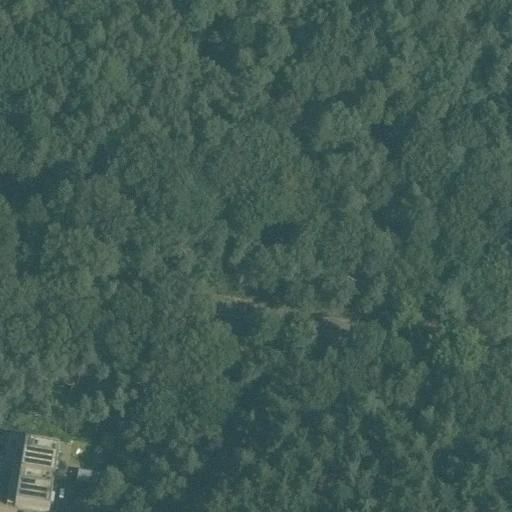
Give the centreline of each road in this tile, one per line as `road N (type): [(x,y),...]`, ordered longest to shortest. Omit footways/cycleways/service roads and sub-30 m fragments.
road 1 (primary): [(511,362),(0,280)]
road 2 (track): [(511,465),(233,420)]
